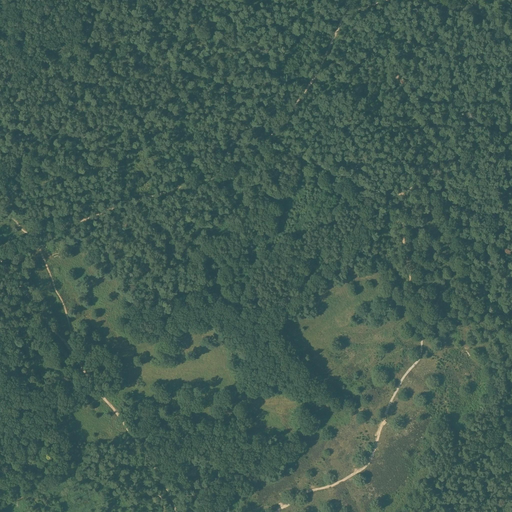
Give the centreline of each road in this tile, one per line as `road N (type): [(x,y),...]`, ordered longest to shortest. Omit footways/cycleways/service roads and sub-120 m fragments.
road 1 (track): [(0,247),(224,174),(267,138)]
road 2 (track): [(267,138),(320,68),(343,10)]
road 3 (track): [(0,260),(77,360)]
